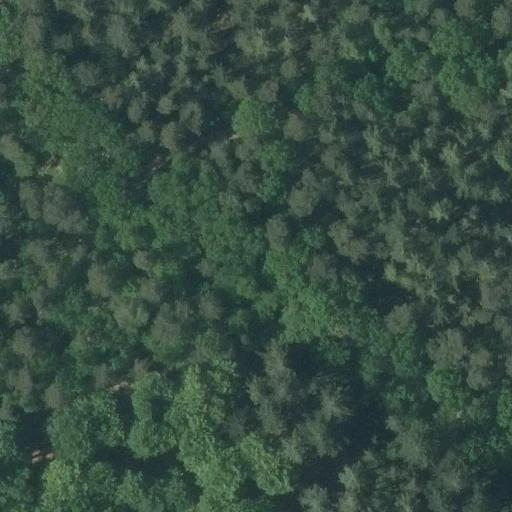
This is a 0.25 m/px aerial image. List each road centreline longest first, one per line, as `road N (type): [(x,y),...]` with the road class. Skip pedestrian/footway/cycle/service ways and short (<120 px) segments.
road 1 (track): [(133,176),(244,267),(511,449)]
road 2 (track): [(0,61),(133,176)]
